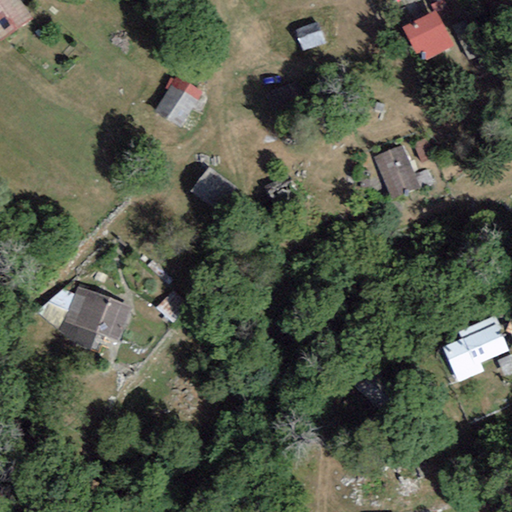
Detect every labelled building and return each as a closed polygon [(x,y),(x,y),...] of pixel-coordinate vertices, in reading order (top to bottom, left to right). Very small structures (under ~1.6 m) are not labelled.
[(24,13),(14,0),(0,0),(0,34),(12,26),(10,23),(24,13)] [(446,44),(430,15),(405,29),(416,51),(421,48),(425,56),(446,44)] [(314,22),(294,31),(302,49),(322,40),(314,22)] [(300,104),(292,84),(267,94),(275,114),(300,104)] [(191,101),(169,89),(154,110),(178,123),(191,101)] [(381,104),(373,102),(372,109),(379,111),(381,104)] [(397,148),(378,156),(383,168),(381,169),(392,197),(428,182),(423,171),(410,176),(404,160),(402,161),(397,148)] [(370,153),(364,152),(359,179),(360,188),(367,188),(365,178),(370,153)] [(207,172),(192,189),(214,207),(231,187),(207,172)] [(287,174),(262,186),(272,206),(297,196),(287,174)] [(114,336),(124,309),(88,295),(89,291),(76,286),(63,321),(76,326),(77,322),(114,336)] [(186,303),(171,290),(157,306),(172,319),(186,303)] [(488,330),(484,321),(460,331),(464,341),(444,350),(453,369),(502,347),(494,328),(488,330)] [(507,358),(499,361),(504,372),(511,369),(507,358)] [(396,392),(370,370),(353,390),(379,412),(396,392)]
